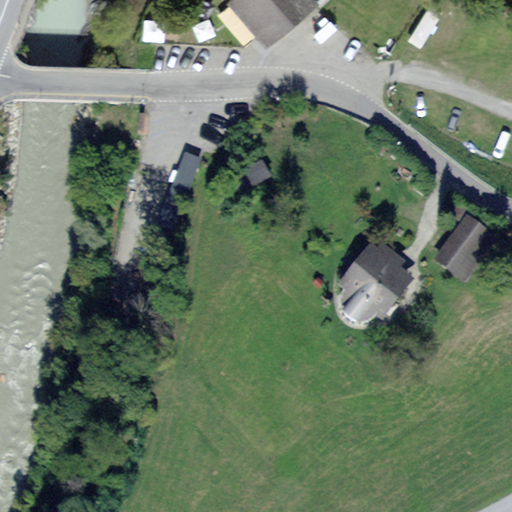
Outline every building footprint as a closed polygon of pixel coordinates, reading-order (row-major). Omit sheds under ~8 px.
[(232,0),(266,39),(310,0),(232,0)] [(199,160),(185,155),(158,221),(172,226),(199,160)] [(268,175),(260,163),(244,173),(252,185),(268,175)] [(490,240),(467,220),(433,261),(457,281),(490,240)] [(411,283),(369,247),(337,285),(378,321),(411,283)]
